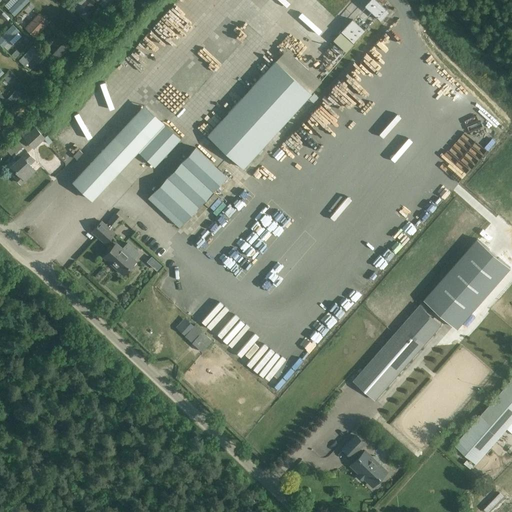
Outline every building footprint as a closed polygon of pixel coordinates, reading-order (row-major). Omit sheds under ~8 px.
[(14,15),(27,2),(25,0),(20,0),(10,11),(14,15)] [(74,0),(65,9),(71,14),(84,0),(74,0)] [(110,11),(120,0),(113,0),(106,7),(110,11)] [(95,6),(91,2),(85,8),(89,12),(95,6)] [(219,18),(215,22),(219,26),(237,6),(233,2),(219,17),(219,18)] [(384,31),(393,22),(376,7),(368,16),(384,31)] [(39,12),(25,28),(35,38),(50,22),(39,12)] [(355,43),(366,30),(354,19),(343,32),(355,43)] [(0,39),(4,44),(14,33),(10,29),(0,39)] [(208,31),(189,51),(193,55),(212,35),(208,31)] [(346,52),(354,44),(342,33),(334,40),(346,52)] [(57,55),(69,43),(64,39),(52,52),(57,55)] [(33,56),(35,57),(40,62),(45,56),(33,44),(18,60),(25,66),(31,59),(33,56)] [(223,48),(219,52),(233,66),(237,62),(223,48)] [(275,60),(310,92),(321,80),(286,48),(275,60)] [(11,55),(15,59),(20,54),(16,50),(11,55)] [(311,93),(310,92),(275,60),(239,99),(207,135),(243,168),(311,93)] [(237,74),(245,66),(240,61),(232,69),(237,74)] [(222,75),(225,70),(218,66),(215,71),(222,75)] [(121,72),(115,81),(125,88),(126,86),(131,79),(121,72)] [(7,83),(12,78),(8,74),(3,79),(7,83)] [(216,85),(210,83),(209,88),(223,90),(225,82),(217,80),(216,85)] [(0,93),(0,104),(6,110),(22,94),(17,89),(6,99),(0,93)] [(313,92),(308,98),(313,102),(318,96),(313,92)] [(208,106),(216,99),(212,95),(205,102),(208,106)] [(201,104),(185,118),(190,123),(199,115),(201,117),(208,111),(201,104)] [(144,106),(80,176),(74,183),(92,199),(162,122),(144,106)] [(4,127),(0,131),(0,133),(8,140),(26,120),(19,113),(5,128),(4,127)] [(200,116),(193,123),(197,128),(205,121),(200,116)] [(164,124),(139,151),(154,166),(180,138),(164,124)] [(70,129),(76,136),(80,133),(73,126),(70,129)] [(45,138),(40,132),(35,127),(23,138),(33,149),(45,138)] [(15,136),(4,146),(10,152),(21,142),(15,136)] [(70,145),(64,149),(67,154),(73,149),(70,145)] [(213,163),(207,157),(195,146),(167,177),(147,198),(179,227),(227,176),(213,163)] [(22,156),(30,165),(35,160),(25,148),(14,158),(17,161),(22,156)] [(22,156),(17,161),(11,166),(18,173),(14,176),(20,183),(35,170),(30,165),(22,156)] [(245,191),(252,197),(258,191),(251,184),(245,191)] [(107,221),(108,221),(114,227),(115,227),(122,218),(115,212),(107,221)] [(141,214),(130,219),(136,232),(147,227),(141,214)] [(192,236),(207,222),(203,218),(188,232),(192,236)] [(116,233),(112,229),(106,224),(101,220),(91,232),(105,244),(116,233)] [(458,329),(510,269),(477,240),(425,300),(458,329)] [(149,254),(156,245),(150,241),(144,249),(149,254)] [(116,244),(105,257),(123,273),(134,261),(116,244)] [(150,255),(163,268),(166,265),(153,252),(150,255)] [(180,269),(188,260),(182,255),(174,264),(180,269)] [(441,323),(435,318),(425,309),(420,305),(403,325),(402,324),(353,381),(354,382),(374,399),(375,400),(424,344),(423,343),(441,323)] [(185,335),(193,326),(184,318),(176,327),(185,335)] [(212,341),(195,324),(193,326),(185,335),(184,336),(192,342),(202,352),(209,344),(212,341)] [(437,330),(422,347),(427,352),(442,335),(437,330)] [(511,378),(454,445),(476,464),(511,421),(511,378)] [(355,435),(342,448),(351,456),(364,443),(355,435)] [(365,451),(351,465),(360,473),(361,472),(365,476),(364,477),(372,485),(385,471),(379,464),(377,466),(370,459),(371,458),(365,451)] [(502,492),(506,495),(511,486),(508,483),(502,492)]
